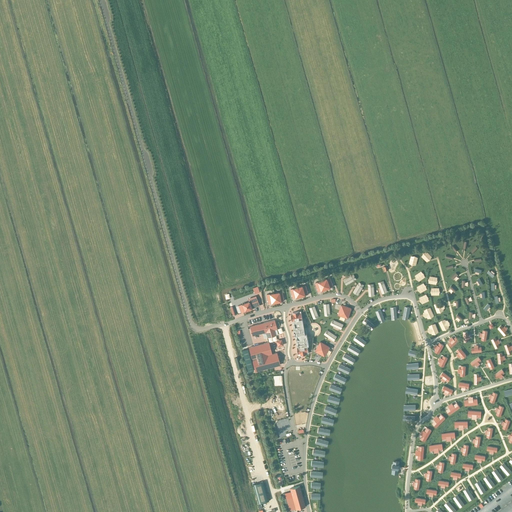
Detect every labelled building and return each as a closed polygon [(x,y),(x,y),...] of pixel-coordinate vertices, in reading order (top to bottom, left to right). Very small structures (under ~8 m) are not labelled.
[(426,252),(422,256),(428,262),(431,258),(426,252)] [(421,272),(415,277),(418,281),(424,276),(421,272)] [(346,284),(356,279),(353,274),(343,279),(346,284)] [(333,287),(329,277),(323,279),(326,290),(333,287)] [(326,290),(323,279),(316,282),(320,292),(326,290)] [(364,285),(359,283),(354,292),(359,295),(364,285)] [(387,291),(383,283),(378,286),(382,293),(387,291)] [(424,284),(417,288),(419,292),(426,288),(424,284)] [(305,285),(298,287),(301,296),(308,294),(305,285)] [(301,296),(298,287),(291,289),(294,299),(301,296)] [(282,292),(275,293),(276,302),(283,301),(282,292)] [(276,302),(275,293),(267,294),(269,303),(276,302)] [(426,295),(419,298),(421,303),(429,300),(426,295)] [(251,301),(239,305),(239,307),(241,312),(259,306),(256,297),(251,299),(251,301)] [(440,302),(435,304),(438,313),(443,311),(442,309),(444,308),(445,307),(443,304),(443,303),(440,304),(440,302)] [(341,305),(339,310),(350,313),(351,308),(341,305)] [(314,306),(310,308),(314,319),(318,317),(314,306)] [(423,313),(423,314),(424,317),(425,317),(427,316),(428,318),(433,316),(429,308),(424,310),(425,312),(423,313)] [(378,310),(376,311),(379,320),(381,319),(384,318),(381,309),(378,310)] [(339,310),(338,315),(348,318),(350,313),(339,310)] [(293,315),(291,315),(292,321),(294,320),(303,319),(302,313),(299,314),(299,312),(293,313),(293,315)] [(364,320),(362,322),(369,328),(371,326),(373,324),(366,318),(364,320)] [(303,319),(294,320),(295,327),(296,330),(304,328),(303,319)] [(274,320),(250,326),(252,335),(266,332),(267,337),(276,335),(274,330),(277,329),(274,320)] [(333,320),(330,324),(341,329),(343,325),(333,320)] [(444,320),(439,322),(443,330),(448,328),(447,326),(450,325),(449,324),(450,324),(448,321),(447,320),(445,321),(444,320)] [(428,329),(427,329),(429,333),(432,332),(433,334),(438,332),(434,324),(429,326),(430,328),(428,329)] [(501,325),(498,328),(504,336),(508,333),(501,325)] [(327,330),(324,334),(334,341),(336,337),(327,330)] [(355,337),(353,339),(361,344),(362,342),(364,340),(357,335),(355,337)] [(456,337),(448,344),(451,347),(459,340),(456,337)] [(495,337),(491,339),(495,349),(499,347),(495,337)] [(268,342),(249,347),(256,371),(280,365),(276,353),(272,354),(268,342)] [(320,342),(315,351),(320,354),(325,344),(320,342)] [(439,343),(435,352),(438,354),(443,345),(439,343)] [(325,344),(320,354),(324,356),(325,356),(330,347),(325,344)] [(349,347),(347,349),(355,353),(357,351),(358,349),(350,344),(349,347)] [(299,347),(297,348),(298,354),(301,353),(301,355),(307,354),(306,352),(309,352),(308,346),(299,347)] [(460,348),(456,350),(463,358),(466,355),(460,348)] [(248,349),(242,350),(248,372),(254,371),(248,349)] [(344,356),(342,358),(350,363),(351,360),(353,358),(345,353),(344,356)] [(439,365),(443,367),(447,358),(443,356),(439,365)] [(478,357),(470,363),(473,366),(481,361),(478,357)] [(490,358),(486,360),(490,369),(494,367),(490,358)] [(338,366),(337,369),(346,372),(347,370),(348,367),(340,363),(338,366)] [(502,369),(494,375),(496,379),(504,373),(502,369)] [(443,372),(440,375),(448,382),(451,378),(443,372)] [(335,376),(333,378),(342,382),(343,380),(344,377),(336,373),(335,376)] [(277,377),(251,384),(252,390),(258,388),(264,409),(282,404),(278,388),(280,388),(277,377)] [(330,387),(329,389),(338,392),(339,390),(339,387),(331,384),(330,387)] [(444,386),(442,390),(451,394),(453,390),(444,386)] [(457,403),(446,410),(449,415),(460,407),(457,403)] [(325,408),(324,411),(333,414),(334,411),(335,409),(326,406),(325,408)] [(441,415),(432,424),(436,427),(445,418),(441,415)] [(427,428),(420,439),(425,441),(431,430),(427,428)] [(252,463),(247,464),(249,474),(255,473),(252,463)] [(505,465),(502,468),(504,471),(508,475),(511,472),(508,468),(507,468),(505,465)] [(497,471),(493,473),(496,477),(499,482),(503,479),(500,474),(499,474),(497,471)] [(488,477),(485,479),(487,483),(490,488),(494,485),(491,480),(488,477)] [(263,481),(253,484),(258,504),(269,501),(263,481)] [(480,483),(476,485),(478,489),(481,494),(485,491),(482,486),(480,483)] [(299,486),(290,488),(295,509),(305,506),(299,486)] [(468,490),(465,492),(467,496),(466,496),(469,501),(474,498),(471,493),(470,493),(468,490)] [(458,497),(455,499),(457,503),(460,508),(464,505),(461,500),(460,500),(458,497)] [(449,503),(446,506),(449,509),(448,509),(450,511),(454,511),(456,510),(452,506),(449,503)]
